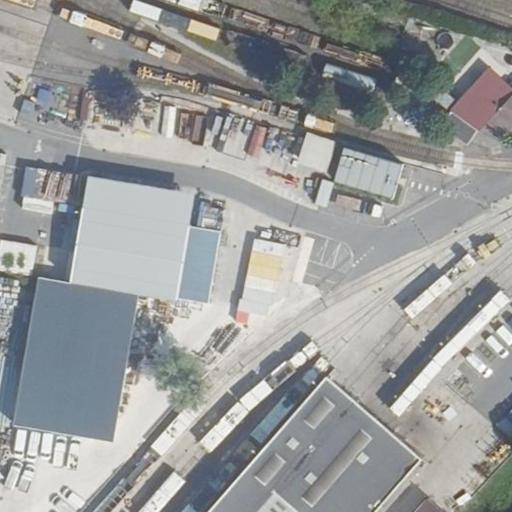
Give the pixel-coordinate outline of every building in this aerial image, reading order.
[(511,90),(501,104),(494,98),(510,79),(496,67),(465,102),(508,133),(511,129),(511,90)] [(294,164),(326,173),(335,141),(304,132),(294,164)] [(393,196),(399,159),(336,149),(330,186),(393,196)] [(55,180),(46,181),(45,169),(24,170),(25,195),(55,193),(55,180)] [(84,208),(70,282),(178,301),(190,226),(195,196),(90,178),(84,208)] [(326,205),(332,183),(320,180),(314,202),(326,205)] [(0,272),(40,277),(43,246),(0,241),(0,272)] [(344,390),(332,380),(217,511),(382,511),(427,462),(344,390)] [(511,408),(494,424),(511,443),(511,442),(511,408)]
